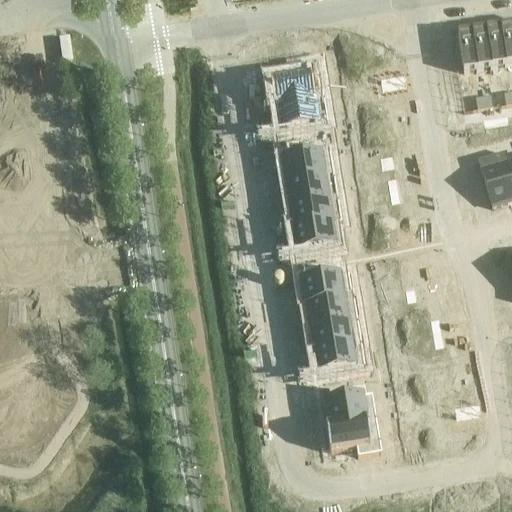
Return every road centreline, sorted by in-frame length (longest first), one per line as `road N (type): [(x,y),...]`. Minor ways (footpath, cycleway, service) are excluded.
road 1 (residential): [(409,0),(508,462),(316,490),(289,462),(214,27)]
road 2 (tertiary): [(189,511),(115,43)]
road 3 (residential): [(214,27),(368,0)]
